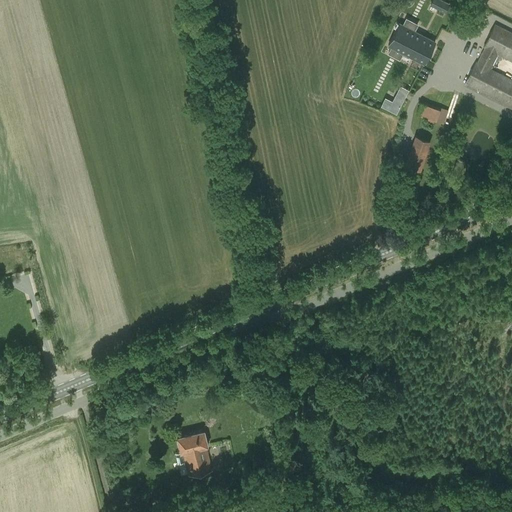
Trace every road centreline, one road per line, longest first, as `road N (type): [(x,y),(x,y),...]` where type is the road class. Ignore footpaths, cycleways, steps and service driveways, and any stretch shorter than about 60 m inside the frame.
road 1 (unclassified): [(0,438),(273,314),(511,218)]
road 2 (secondary): [(0,417),(511,200)]
